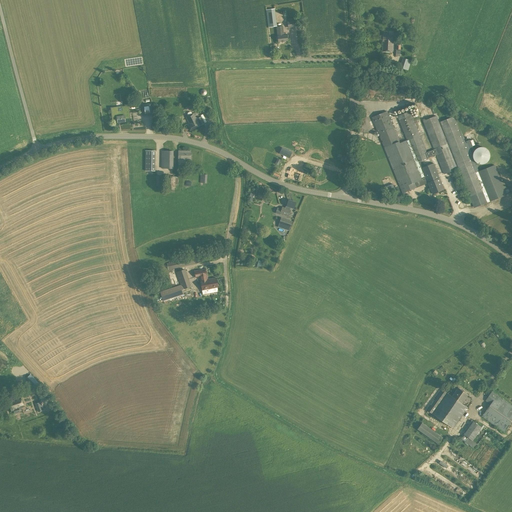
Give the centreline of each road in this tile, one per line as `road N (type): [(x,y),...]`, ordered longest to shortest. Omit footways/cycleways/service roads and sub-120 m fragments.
road 1 (tertiary): [(345,198),(282,184),(180,139),(78,138),(37,150)]
road 2 (unclassified): [(345,198),(351,0)]
road 3 (tertiary): [(511,259),(454,222),(345,198)]
road 4 (unclassified): [(37,150),(0,13)]
